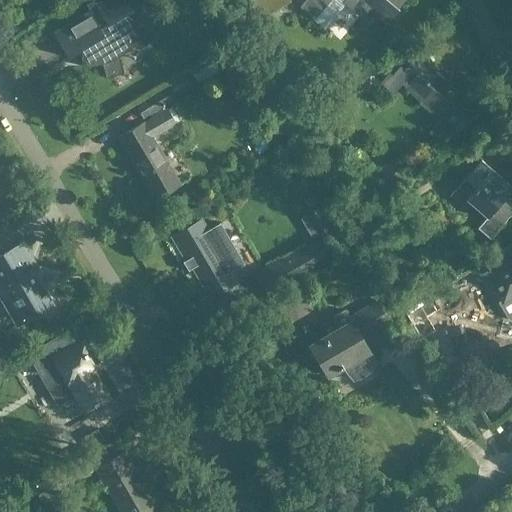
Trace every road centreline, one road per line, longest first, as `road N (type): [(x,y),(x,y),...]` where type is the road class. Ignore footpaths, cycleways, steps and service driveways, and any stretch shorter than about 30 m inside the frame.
road 1 (residential): [(456,511),(511,466),(511,68),(471,0)]
road 2 (residential): [(244,511),(0,94)]
